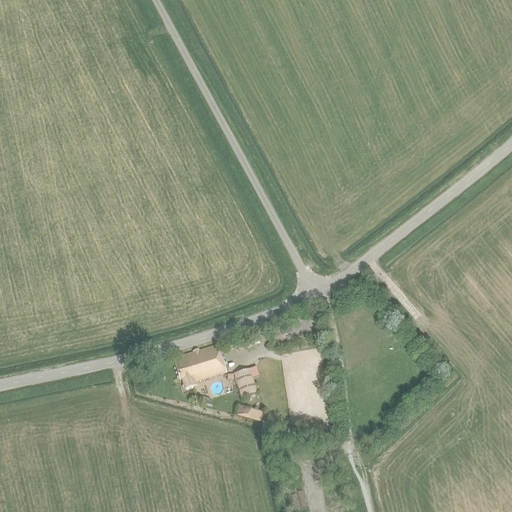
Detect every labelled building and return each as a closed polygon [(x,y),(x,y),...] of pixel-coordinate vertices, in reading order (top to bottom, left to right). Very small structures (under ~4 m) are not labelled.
[(284,328),(278,331),(280,336),(286,334),(293,331),(291,326),(284,328)] [(194,384),(226,374),(218,347),(174,360),(180,381),(182,380),(185,390),(195,387),(194,384)] [(256,367),(250,369),(253,379),(259,377),(256,367)] [(241,398),(257,393),(250,369),(234,374),(241,398)] [(210,400),(198,396),(200,404),(211,406),(210,400)] [(263,413),(238,406),(235,415),(261,423),(263,413)]
